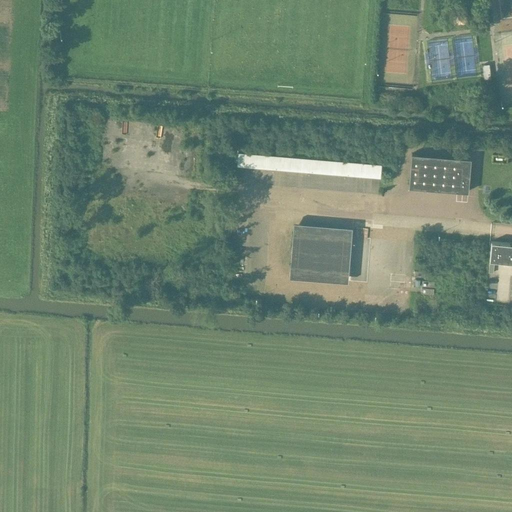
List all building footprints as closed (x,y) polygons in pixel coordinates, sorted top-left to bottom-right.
[(395,183),(398,139),(280,129),(277,157),(336,161),(335,178),(395,183)] [(412,154),(409,187),(467,192),(470,159),(412,154)] [(348,281),(352,226),(294,222),(289,277),(348,281)] [(511,243),(491,242),(489,260),(511,262),(511,243)] [(423,293),(435,293),(435,280),(423,279),(423,293)]
